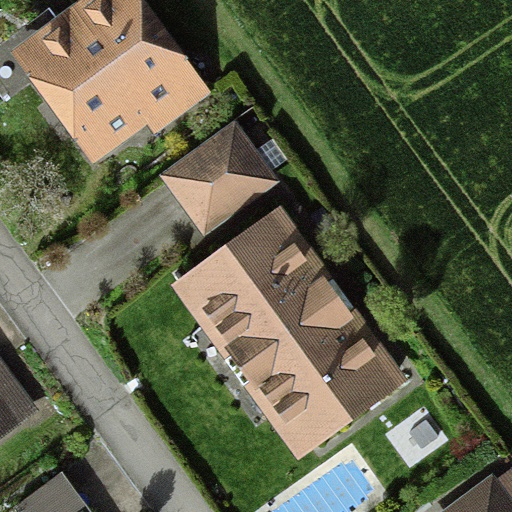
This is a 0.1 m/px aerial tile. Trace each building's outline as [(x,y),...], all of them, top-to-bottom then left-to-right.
[(165,123),(197,99),(124,0),(107,0),(31,54),(96,144),(150,104),(165,123)] [(269,180),(233,131),(171,176),(206,227),(269,180)] [(350,381),(378,361),(289,238),(261,258),(249,241),(189,287),(236,352),(247,344),(265,367),(253,376),(301,442),(363,398),(350,381)] [(0,433),(59,397),(12,323),(0,330),(0,433)] [(511,511),(511,509),(493,483),(452,511),(511,511)] [(68,511),(117,511),(103,490),(68,511)]
